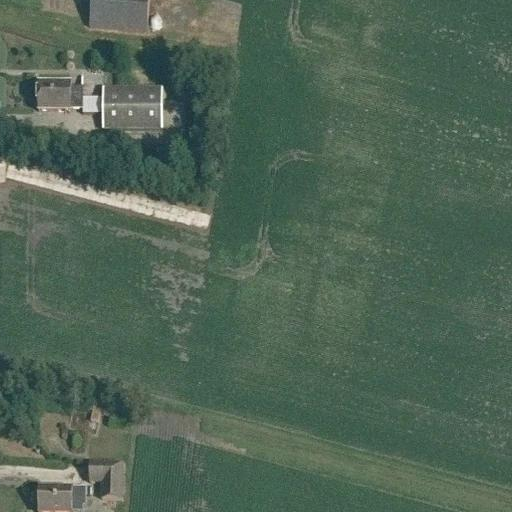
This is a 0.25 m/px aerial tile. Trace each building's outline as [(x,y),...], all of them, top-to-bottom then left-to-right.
[(91,0),(89,30),(146,35),(149,0),(91,0)] [(38,86),(38,114),(71,113),(70,112),(83,112),(83,90),(70,90),(70,85),(38,86)] [(163,92),(103,91),(102,133),(163,133),(163,92)] [(182,168),(182,152),(163,152),(163,168),(182,168)] [(89,486),(101,487),(101,503),(121,503),(122,467),(90,466),(89,486)] [(71,492),(39,491),(38,511),(71,511),(72,509),(86,510),(86,500),(89,500),(89,491),(71,491),(71,492)]
